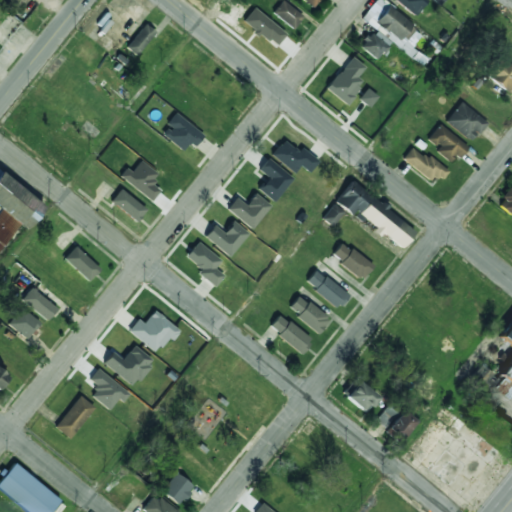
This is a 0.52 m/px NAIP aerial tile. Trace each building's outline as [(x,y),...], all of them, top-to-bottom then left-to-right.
[(280,0),(271,13),(292,29),(302,16),(280,0)] [(301,0),(311,8),(317,0),(301,0)] [(374,0),(360,18),(373,28),(358,46),(375,60),(390,42),(408,57),(413,51),(409,48),(421,34),(380,0),(374,0)] [(393,0),(412,16),(425,0),(393,0)] [(125,47),(136,56),(155,32),(143,24),(125,47)] [(344,104),(362,83),(355,77),(363,67),(350,56),(324,88),(344,104)] [(511,90),(511,70),(498,59),(485,76),(508,95),(511,90)] [(356,99),(368,107),(376,96),(365,88),(356,99)] [(470,142),(486,123),(459,101),(444,121),(470,142)] [(202,135),(174,112),(165,124),(168,126),(161,135),(181,151),(188,142),(193,146),(202,135)] [(448,162),(454,155),(457,158),(466,147),(438,123),(426,138),(437,148),(434,151),(448,162)] [(307,173),(317,161),(299,147),(296,151),(282,139),(270,155),(293,173),(298,166),(307,173)] [(446,173),(412,145),(401,158),(428,181),(433,175),(440,180),(446,173)] [(265,175),(256,189),(274,202),(291,177),(266,159),(258,170),(265,175)] [(0,237),(11,223),(23,232),(43,205),(0,172),(0,237)] [(334,203),(351,216),(354,212),(381,233),(401,249),(415,231),(351,181),(334,203)] [(510,215),(511,212),(511,190),(508,187),(495,204),(510,215)] [(145,208),(117,190),(109,203),(137,221),(145,208)] [(235,197),(225,209),(250,229),(270,206),(254,193),(244,204),(235,197)] [(331,227),(343,212),(333,204),(321,219),(331,227)] [(230,257),(247,233),(231,221),(223,233),(212,225),(203,238),(230,257)] [(221,260),(195,242),(185,258),(200,269),(196,275),(214,287),(222,275),(214,269),(221,260)] [(329,256),(361,280),(372,266),(340,242),(329,256)] [(98,270),(74,247),(63,259),(87,282),(98,270)] [(346,296),(315,269),(304,282),(336,309),(346,296)] [(46,321),(56,309),(30,288),(20,300),(46,321)] [(287,309),(318,334),(329,320),(298,295),(287,309)] [(27,339),(39,321),(18,308),(6,326),(27,339)] [(142,324),(137,319),(127,331),(154,353),(167,337),(171,341),(179,332),(153,310),(142,324)] [(268,327),(300,354),(310,341),(279,314),(268,327)] [(511,347),(511,358),(499,375),(508,383),(503,389),(510,394),(511,391),(511,319),(499,337),(511,347)] [(121,361),(111,353),(103,363),(130,385),(150,361),(132,346),(121,361)] [(468,386),(482,394),(493,375),(479,367),(468,386)] [(121,401),(126,395),(97,370),(88,379),(97,387),(90,395),(107,409),(116,397),(121,401)] [(0,386),(8,379),(0,371),(0,386)] [(365,414),(378,398),(355,380),(342,395),(365,414)] [(69,440),(94,408),(79,396),(53,427),(69,440)] [(384,427),(395,412),(386,406),(376,421),(384,427)] [(416,421),(401,410),(385,430),(399,441),(416,421)] [(0,491),(26,511),(49,511),(59,500),(13,463),(0,479),(0,491)] [(192,488),(175,473),(160,491),(177,506),(192,488)] [(175,511),(153,495),(139,511),(175,511)]
